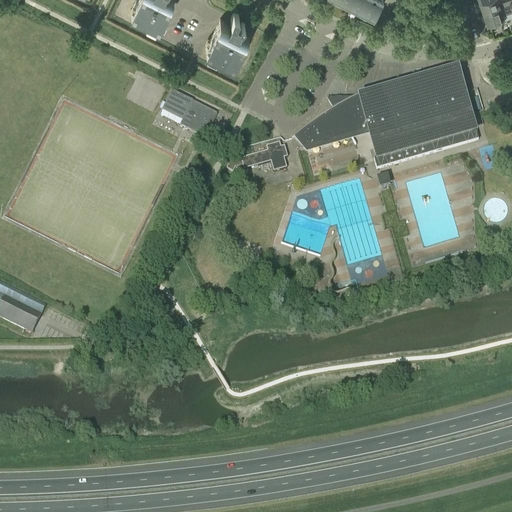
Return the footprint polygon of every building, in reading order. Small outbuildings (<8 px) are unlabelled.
[(134,0),(130,10),(144,17),(158,24),(170,0),(134,0)] [(341,0),(373,16),(377,8),(380,0),(341,0)] [(486,0),(479,3),(483,13),(482,14),(500,8),(496,0),(486,0)] [(510,5),(500,8),(482,14),(483,14),(486,25),(486,26),(504,20),(504,19),(503,19),(502,15),(511,11),(510,5)] [(239,22),(237,20),(236,20),(238,13),(233,11),(230,20),(228,23),(220,19),(205,48),(234,62),(248,33),(239,29),(241,26),(244,22),(241,19),(239,22)] [(296,136),(307,149),(369,131),(377,158),(373,160),(376,170),(478,140),(475,130),(471,131),(458,86),(462,85),(457,68),(461,68),(461,67),(454,68),(447,69),(441,70),(434,71),(427,72),(421,74),(414,75),(408,77),(401,79),(395,81),(389,83),(382,85),(376,88),(370,90),(364,93),(358,96),(352,99),(348,101),(329,101),(328,100),(328,101),(333,109),(326,113),(321,117),(316,120),(311,124),(306,128),(301,131),(296,135),(291,139),(292,140),(296,136)] [(200,137),(212,113),(171,92),(161,112),(181,122),(179,127),(200,137)] [(240,158),(233,155),(226,169),(232,173),(235,168),(236,168),(242,166),(243,171),(270,163),(273,173),(286,169),(283,159),(287,158),(284,147),(280,148),(267,152),(241,160),(239,159),(240,158)] [(387,185),(387,184),(385,178),(379,180),(382,191),(388,189),(387,185)] [(45,306),(0,282),(0,317),(31,333),(40,314),(45,306)]
